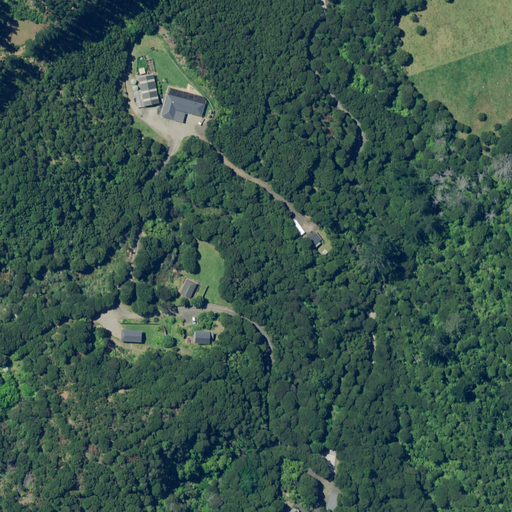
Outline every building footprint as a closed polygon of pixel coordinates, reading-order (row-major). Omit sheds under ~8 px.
[(135,108),(144,106),(158,103),(152,74),(138,77),(141,91),(132,93),(135,108)] [(299,234),(303,239),(311,250),(321,242),(318,238),(313,232),(306,237),(302,231),(299,234)] [(178,293),(179,293),(188,298),(195,283),(187,279),(185,282),(184,281),(178,293)] [(213,331),(194,331),(194,343),(212,344),(213,331)] [(338,511),(343,496),(330,492),(326,509),(334,511),(338,511)]
